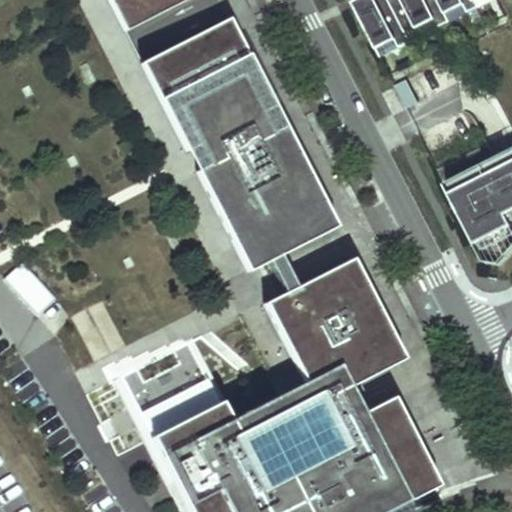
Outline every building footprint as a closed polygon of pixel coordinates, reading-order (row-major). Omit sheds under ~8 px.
[(107,0),(124,31),(184,0),(107,0)] [(368,0),(366,1),(354,8),(376,51),(394,41),(399,50),(421,38),(416,30),(434,21),(438,29),(450,23),(445,15),(463,6),(467,14),(478,8),(474,1),(475,0),(368,0)] [(228,19),(140,64),(185,151),(199,144),(209,164),(195,171),(246,271),(334,226),(283,126),(269,133),(260,113),(273,106),(228,19)] [(102,46),(114,73),(139,62),(127,34),(102,46)] [(395,114),(418,101),(406,80),(382,94),(395,114)] [(511,153),(447,187),(452,196),(511,165),(511,153)] [(511,165),(452,196),(478,247),(511,229),(511,221),(510,217),(511,215),(511,165)] [(511,221),(511,229),(478,247),(487,264),(501,266),(511,254),(511,215),(510,217),(511,221)] [(307,280),(295,253),(269,264),(281,291),(307,280)] [(402,357),(351,258),(262,303),(303,382),(229,420),(219,401),(150,437),(188,511),(379,511),(435,483),(391,395),(359,411),(346,386),(402,357)] [(37,315),(55,299),(21,262),(4,278),(37,315)] [(0,351),(11,345),(0,327),(0,351)]
